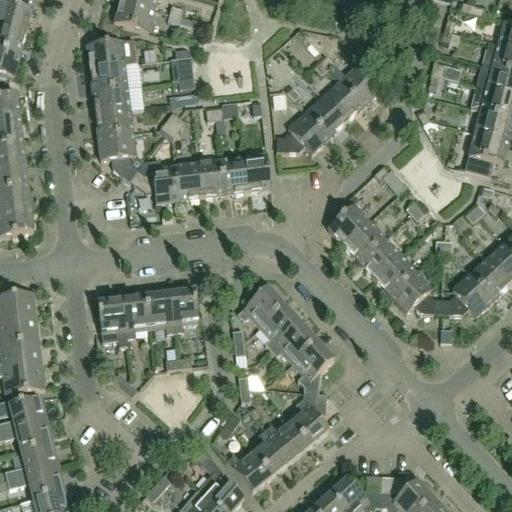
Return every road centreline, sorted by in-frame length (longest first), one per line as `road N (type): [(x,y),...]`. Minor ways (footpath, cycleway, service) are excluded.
road 1 (residential): [(114,511),(150,465),(88,411),(71,267)]
road 2 (residential): [(279,247),(428,411)]
road 3 (residential): [(71,267),(237,245),(279,247)]
road 4 (residential): [(71,267),(48,73)]
road 5 (residential): [(275,511),(340,458),(398,433)]
road 6 (residential): [(511,504),(428,411)]
